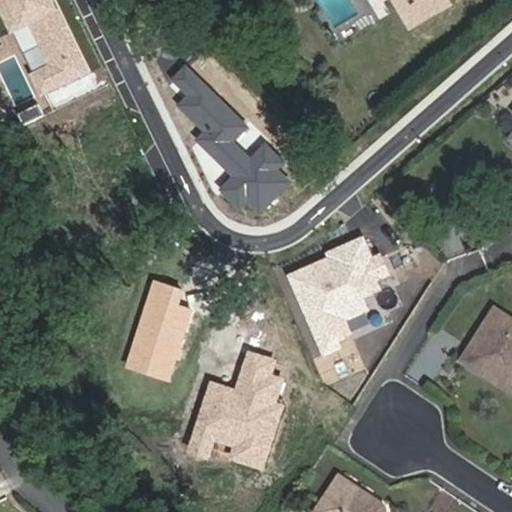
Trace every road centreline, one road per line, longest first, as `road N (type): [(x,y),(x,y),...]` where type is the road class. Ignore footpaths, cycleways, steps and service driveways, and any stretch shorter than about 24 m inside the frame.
road 1 (residential): [(93,0),(187,194),(209,229),(239,245),(274,244),(311,219),(511,42)]
road 2 (residential): [(396,430),(511,508)]
